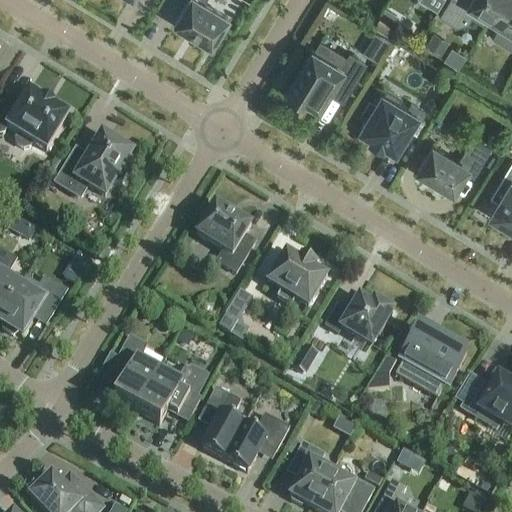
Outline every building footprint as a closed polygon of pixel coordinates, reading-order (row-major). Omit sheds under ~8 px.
[(205,0),(188,0),(174,23),(210,45),(227,18),(203,3),(205,0)] [(488,19),(489,19),(500,0),(448,0),(438,17),(456,27),(468,25),(472,18),(484,25),(488,19)] [(511,0),(500,0),(489,19),(499,26),(491,39),(511,51),(511,0)] [(397,16),(385,9),(379,18),(391,25),(397,16)] [(364,47),(381,57),(390,41),(374,31),(364,47)] [(426,46),(440,56),(448,43),(434,33),(426,46)] [(347,92),(363,64),(349,55),(346,60),(320,44),(314,52),(311,50),(286,91),(290,93),(290,97),(297,101),(300,100),(304,102),(305,101),(318,109),(333,84),(347,92)] [(365,119),(358,131),(395,153),(406,135),(410,137),(424,113),(411,104),(408,110),(397,103),(400,98),(387,90),(383,95),(381,93),(374,105),(369,102),(360,116),(365,119)] [(0,110),(0,137),(3,137),(7,131),(17,137),(14,141),(16,147),(23,152),(29,150),(32,146),(46,154),(68,118),(66,116),(65,113),(59,109),(55,110),(28,94),(22,103),(9,96),(0,110)] [(102,138),(88,160),(75,152),(54,186),(76,199),(83,186),(104,199),(112,186),(114,186),(116,187),(118,187),(119,187),(120,186),(122,185),(123,185),(124,183),(125,182),(125,180),(125,179),(125,177),(125,175),(124,174),(123,172),(121,171),(130,156),(102,138)] [(428,182),(430,179),(452,192),(464,173),(473,178),(491,149),(472,138),(457,162),(431,146),(417,171),(420,173),(418,176),(428,182)] [(490,169),(496,160),(492,157),(486,166),(490,169)] [(496,201),(488,214),(511,228),(511,160),(489,197),(496,201)] [(217,264),(235,276),(254,245),(244,239),(250,229),(215,207),(196,238),(223,254),(217,264)] [(0,321),(20,289),(5,281),(16,263),(0,253),(0,321)] [(67,278),(82,284),(92,260),(77,253),(67,278)] [(280,294),(276,302),(290,310),(294,303),(308,311),(326,280),(313,272),(315,268),(301,259),(299,263),(285,255),(266,286),(280,294)] [(39,290),(25,281),(20,289),(0,321),(0,325),(3,327),(3,332),(13,339),(17,336),(22,339),(37,314),(50,322),(66,294),(45,281),(39,290)] [(388,312),(390,309),(379,302),(377,306),(373,303),(371,308),(359,301),(349,316),(337,309),(325,329),(337,337),(340,332),(371,350),(392,315),(388,312)] [(218,329),(231,338),(241,320),(229,312),(218,329)] [(395,378),(437,402),(445,387),(448,390),(465,360),(432,341),(431,342),(415,333),(399,362),(403,364),(395,378)] [(113,403),(136,416),(159,373),(137,362),(144,348),(129,340),(117,362),(110,358),(99,379),(107,383),(109,379),(122,386),(113,403)] [(304,349),(291,370),(305,379),(318,358),(304,349)] [(386,360),(366,392),(388,392),(388,378),(395,366),(386,360)] [(159,373),(136,416),(159,428),(167,414),(188,425),(200,402),(196,400),(208,379),(192,371),(184,373),(178,384),(159,373)] [(511,387),(510,389),(498,381),(491,392),(478,383),(460,412),(495,433),(500,426),(511,433),(511,387)] [(201,451),(224,463),(243,428),(231,422),(240,405),(215,391),(202,416),(216,423),(201,451)] [(308,415),(319,421),(324,412),(313,406),(308,415)] [(243,428),(224,463),(247,476),(262,448),(276,456),(289,431),(264,418),(255,435),(243,428)] [(303,506),(312,511),(331,475),(318,468),(324,458),(302,446),(290,469),(302,475),(289,499),(292,500),(290,503),(301,509),(303,506)] [(396,466),(405,471),(412,459),(403,453),(396,466)] [(331,475),(312,511),(313,511),(363,511),(374,493),(356,483),(354,487),(331,475)] [(69,478),(60,487),(51,478),(49,480),(45,480),(37,488),(37,492),(30,499),(42,511),(101,511),(102,511),(69,478)] [(405,511),(411,503),(402,498),(406,491),(391,484),(376,511),(405,511)]
